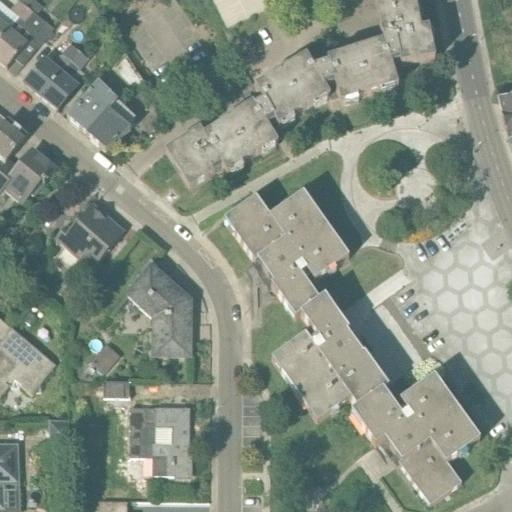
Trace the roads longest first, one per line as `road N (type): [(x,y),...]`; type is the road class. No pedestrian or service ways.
road 1 (residential): [(230,511),(229,324),(208,268),(0,92)]
road 2 (tertiary): [(511,212),(456,0)]
